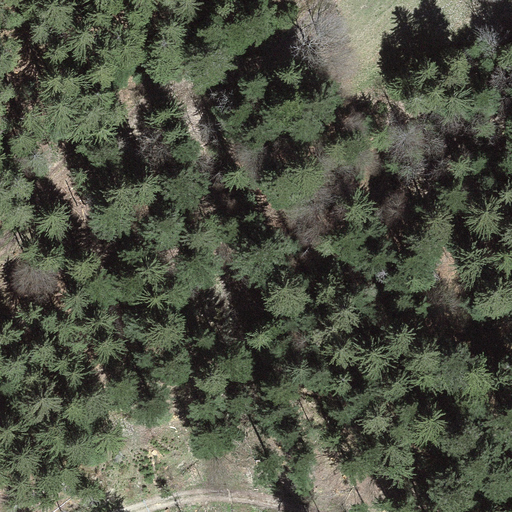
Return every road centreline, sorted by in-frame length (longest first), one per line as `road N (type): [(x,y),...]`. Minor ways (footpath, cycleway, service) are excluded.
road 1 (track): [(0,242),(176,82),(270,60),(319,0)]
road 2 (track): [(137,511),(190,491),(282,511)]
